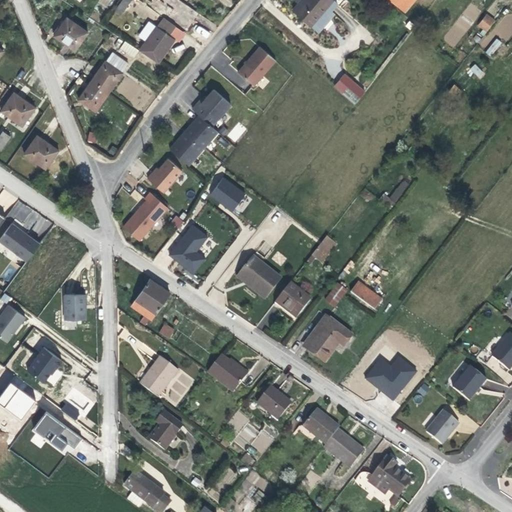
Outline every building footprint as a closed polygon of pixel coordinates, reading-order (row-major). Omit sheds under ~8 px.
[(90,0),(79,0),(75,6),(85,13),(93,2),(90,0)] [(97,0),(86,16),(95,22),(110,0),(97,0)] [(326,0),(301,0),(290,14),(307,29),(329,2),(326,0)] [(397,0),(384,0),(402,13),(406,6),(397,0)] [(121,1),(115,11),(120,15),(127,5),(121,1)] [(487,32),(495,20),(486,13),(478,25),(487,32)] [(160,18),(136,52),(155,64),(171,40),(166,37),(173,27),(160,18)] [(64,20),(51,39),(73,53),(86,35),(64,20)] [(491,56),(502,42),(496,38),(485,51),(491,56)] [(121,42),(116,49),(129,58),(134,50),(121,42)] [(258,48),(235,73),(251,87),(273,62),(258,48)] [(108,53),(101,64),(119,75),(126,65),(108,53)] [(101,64),(90,80),(107,93),(119,75),(101,64)] [(469,71),(481,79),(486,72),(474,64),(469,71)] [(90,80),(76,102),(94,114),(107,93),(90,80)] [(349,83),(340,95),(352,105),(361,93),(349,83)] [(196,104),(190,112),(196,117),(209,128),(228,106),(211,91),(203,101),(199,106),(196,104)] [(13,98),(0,116),(22,131),(34,112),(13,98)] [(196,117),(167,151),(186,168),(215,133),(209,128),(196,117)] [(239,122),(227,136),(235,143),(247,129),(239,122)] [(3,134),(0,137),(0,151),(0,152),(10,138),(3,134)] [(36,139),(24,157),(46,172),(58,153),(36,139)] [(150,173),(145,180),(161,194),(180,172),(165,160),(156,171),(152,175),(150,173)] [(209,195),(232,213),(246,194),(223,177),(209,195)] [(402,179),(390,198),(397,202),(408,184),(402,179)] [(132,214),(120,228),(136,242),(165,209),(147,193),(142,200),(143,201),(135,211),(137,212),(133,215),(132,214)] [(179,229),(183,220),(175,216),(170,224),(179,229)] [(41,240),(12,220),(0,235),(0,240),(26,259),(41,240)] [(168,256),(194,274),(206,258),(198,252),(209,237),(191,224),(168,256)] [(318,244),(308,256),(317,263),(330,245),(322,239),(318,244)] [(249,258),(236,274),(256,290),(254,293),(261,299),(277,280),(249,258)] [(236,274),(233,277),(254,293),(256,290),(236,274)] [(360,278),(349,291),(373,310),(383,296),(360,278)] [(150,280),(131,306),(151,320),(169,293),(150,280)] [(334,307),(348,290),(338,282),(324,299),(334,307)] [(286,285),(273,302),(293,319),(307,301),(286,285)] [(85,294),(64,294),(64,319),(85,319),(85,294)] [(24,317),(8,304),(0,314),(0,337),(6,342),(24,317)] [(324,314),(302,344),(307,347),(329,318),(324,314)] [(329,318),(307,347),(323,360),(336,343),(342,347),(351,335),(329,318)] [(164,323),(158,333),(169,339),(175,329),(164,323)] [(511,334),(510,333),(491,357),(508,370),(511,365),(511,334)] [(61,360),(43,347),(26,370),(41,381),(44,380),(49,373),(54,368),(55,369),(61,360)] [(208,371),(207,372),(233,392),(246,375),(229,361),(221,354),(208,371)] [(398,355),(391,364),(381,356),(364,377),(393,401),(417,371),(398,355)] [(160,357),(140,384),(158,397),(178,370),(160,357)] [(231,359),(229,361),(246,375),(248,372),(231,359)] [(468,367),(452,388),(469,401),(486,379),(468,367)] [(0,403),(21,420),(35,401),(11,383),(0,396),(0,403)] [(423,383),(417,392),(423,397),(430,388),(423,383)] [(270,386),(257,403),(278,419),(290,404),(281,396),(282,395),(270,386)] [(68,400),(61,409),(76,421),(83,412),(68,400)] [(316,409),(303,426),(326,444),(337,430),(339,427),(316,409)] [(67,457),(81,438),(47,411),(32,430),(67,457)] [(443,411),(426,432),(441,445),(459,423),(443,411)] [(159,424),(149,438),(164,449),(183,425),(163,412),(156,421),(159,424)] [(240,430),(246,441),(258,435),(252,424),(240,430)] [(262,454),(277,437),(265,427),(250,444),(262,454)] [(326,444),(323,447),(350,467),(364,450),(337,430),(326,444)] [(245,453),(241,460),(252,466),(255,458),(245,453)] [(387,457),(372,476),(389,489),(397,495),(399,496),(411,480),(393,468),(397,464),(387,457)] [(229,467),(211,484),(220,493),(238,477),(229,467)] [(135,471),(124,484),(133,491),(128,498),(139,507),(144,500),(159,511),(162,511),(171,502),(163,496),(164,494),(135,471)] [(238,486),(244,493),(261,478),(254,471),(238,486)] [(372,476),(368,481),(384,494),(389,489),(372,476)] [(195,477),(191,483),(198,488),(202,482),(195,477)] [(252,498),(259,502),(265,494),(258,490),(252,498)] [(397,495),(391,503),(395,507),(402,498),(399,496),(397,495)]
